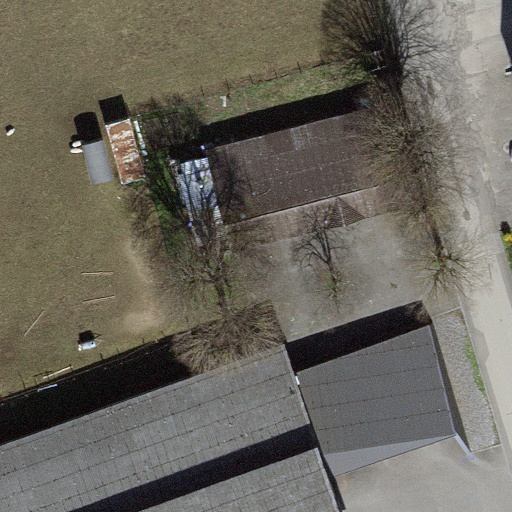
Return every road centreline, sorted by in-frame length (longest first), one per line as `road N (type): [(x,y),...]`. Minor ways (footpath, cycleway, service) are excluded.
road 1 (residential): [(479,0),(460,135),(511,334)]
road 2 (track): [(407,0),(460,135)]
